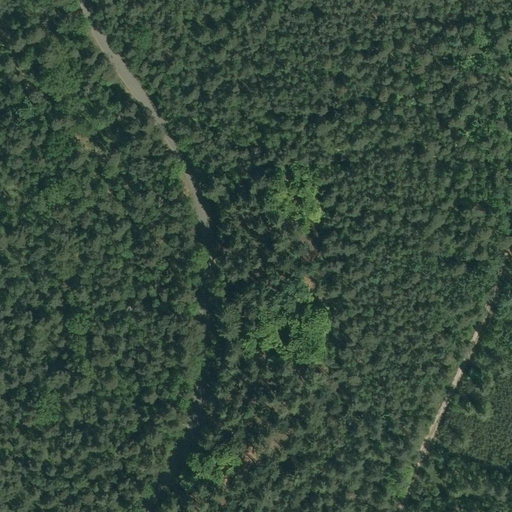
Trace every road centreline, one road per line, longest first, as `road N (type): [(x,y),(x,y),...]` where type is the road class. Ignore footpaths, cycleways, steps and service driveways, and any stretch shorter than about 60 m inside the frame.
road 1 (unclassified): [(142,511),(174,471),(203,398),(204,222),(197,168),(111,53),(86,0)]
road 2 (track): [(511,214),(467,355),(396,511)]
road 3 (track): [(197,168),(511,157)]
